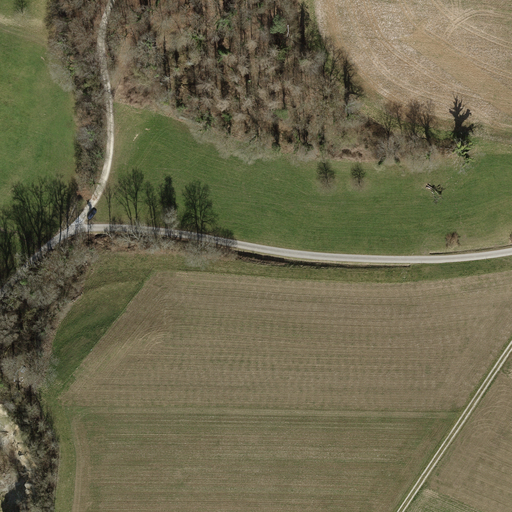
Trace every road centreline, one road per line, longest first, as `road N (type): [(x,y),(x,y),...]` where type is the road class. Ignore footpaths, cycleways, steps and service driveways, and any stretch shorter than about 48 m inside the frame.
road 1 (track): [(0,296),(60,238),(92,227),(334,257),(511,251)]
road 2 (track): [(60,238),(81,186),(80,96),(49,42),(0,23)]
road 3 (track): [(112,0),(100,28),(110,151),(76,229)]
road 4 (track): [(511,345),(400,511)]
